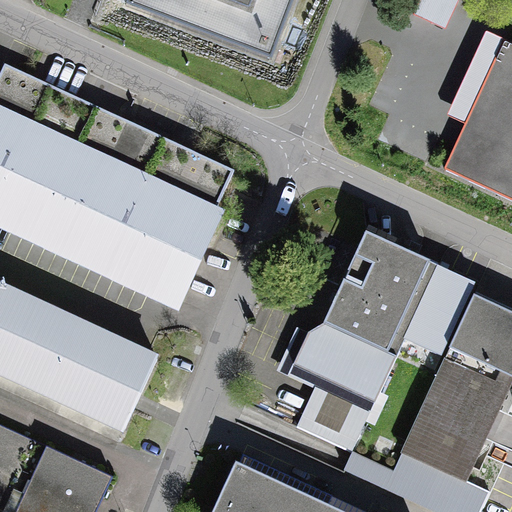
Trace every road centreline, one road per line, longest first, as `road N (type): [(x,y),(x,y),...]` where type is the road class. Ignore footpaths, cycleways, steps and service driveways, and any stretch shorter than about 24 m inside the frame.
road 1 (residential): [(159,511),(301,151)]
road 2 (residential): [(301,151),(0,15)]
road 3 (unknown): [(0,257),(124,320),(179,321),(227,338)]
road 4 (residential): [(511,254),(301,151)]
